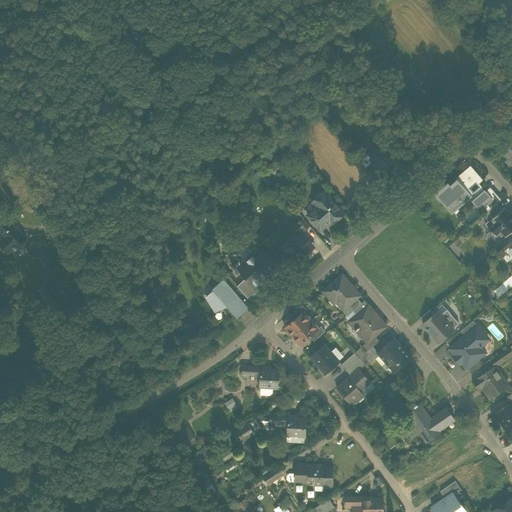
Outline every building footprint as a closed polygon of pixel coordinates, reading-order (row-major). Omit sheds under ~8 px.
[(511,166),(511,132),(511,133),(511,136),(506,141),(508,143),(505,145),(508,148),(503,152),(508,158),(506,160),(511,167),(511,166)] [(385,139),(385,140),(380,144),(373,150),(373,153),(375,156),(373,158),(371,160),(372,162),(375,166),(378,167),(379,165),(383,170),(400,156),(385,139)] [(397,144),(402,150),(408,144),(403,139),(397,144)] [(365,168),(372,162),(371,160),(373,158),(375,156),(373,153),(373,150),(380,144),(379,143),(359,161),(365,168)] [(419,157),(408,144),(402,150),(406,154),(413,162),(419,157)] [(396,162),(396,164),(403,172),(414,163),(413,162),(406,154),(396,162)] [(440,199),(451,212),(469,196),(480,208),(483,206),(488,201),(482,194),(485,191),(477,182),(481,179),(470,167),(455,180),(456,181),(450,186),(448,183),(435,195),(440,200),(440,199)] [(0,206),(11,200),(0,182),(0,206)] [(483,206),(488,211),(497,203),(501,200),(490,187),(485,191),(482,194),(488,201),(483,206)] [(311,220),(320,230),(330,221),(332,223),(343,213),(325,191),(313,202),(318,208),(314,212),(312,212),(307,215),(308,216),(309,216),(312,219),(311,220)] [(502,209),(497,203),(488,211),(483,215),(488,221),(502,209)] [(500,230),(506,236),(511,231),(511,211),(508,214),(503,208),(502,209),(488,221),(485,224),(495,235),(500,230)] [(303,226),(306,230),(310,226),(301,216),(297,220),(299,222),(297,223),(301,227),(303,226)] [(0,241),(0,244),(8,253),(14,247),(16,250),(17,248),(17,247),(27,238),(20,231),(7,218),(0,224),(0,230),(5,236),(0,241)] [(293,227),(296,231),(301,227),(297,223),(293,227)] [(293,243),(302,255),(315,245),(306,233),(293,243)] [(246,278),(255,288),(256,287),(263,281),(261,279),(269,272),(271,274),(278,268),(273,262),(275,260),(270,254),(268,255),(261,247),(254,254),(255,256),(246,264),(248,266),(241,272),(246,278)] [(261,279),(263,281),(271,274),(269,272),(261,279)] [(337,298),(346,308),(357,298),(360,295),(351,284),(349,285),(347,282),(347,280),(342,274),(323,291),(330,299),(332,298),(337,298)] [(0,309),(14,301),(0,277),(0,309)] [(237,286),(249,299),(259,291),(256,287),(255,288),(246,278),(237,286)] [(226,304),(237,317),(248,308),(223,279),(212,288),(215,291),(207,297),(215,310),(226,304)] [(346,308),(350,313),(354,309),(361,303),(357,298),(346,308)] [(354,309),(358,314),(368,304),(365,300),(361,303),(354,309)] [(14,301),(0,309),(0,320),(19,309),(14,301)] [(291,314),(294,318),(304,309),(305,311),(308,308),(303,303),(291,314)] [(387,326),(368,304),(358,314),(348,322),(356,331),(356,330),(366,342),(367,343),(375,336),(387,326)] [(284,326),(300,344),(310,336),(319,327),(305,311),(304,309),(294,318),(284,326)] [(447,309),(441,314),(453,328),(459,323),(447,309)] [(425,322),(434,314),(430,310),(421,317),(425,322)] [(423,324),(438,342),(453,329),(453,328),(441,314),(438,311),(434,314),(425,322),(423,324)] [(460,331),(464,336),(477,325),(473,320),(460,331)] [(310,336),(314,340),(326,330),(322,325),(319,327),(310,336)] [(450,349),(467,369),(468,368),(478,359),(486,352),(476,342),(485,334),(477,325),(464,336),(450,349)] [(363,345),(368,350),(373,346),(379,340),(375,336),(367,343),(366,342),(363,345)] [(394,370),(394,371),(404,363),(404,364),(411,358),(394,339),(378,353),(380,355),(386,362),(390,366),(387,370),(390,373),(394,370)] [(310,356),(325,374),(340,361),(325,343),(310,356)] [(376,358),(380,355),(378,353),(373,346),(368,350),(360,357),(366,364),(367,365),(376,358)] [(494,365),(495,367),(511,355),(511,351),(509,347),(491,360),(494,365)] [(342,363),(347,369),(356,360),(360,357),(355,351),(342,363)] [(380,355),(376,358),(382,366),(386,362),(380,355)] [(356,360),(362,367),(366,364),(360,357),(356,360)] [(468,368),(472,373),(483,365),(478,359),(468,368)] [(362,367),(356,360),(347,369),(352,375),(360,368),(360,369),(362,367)] [(404,372),(408,376),(416,369),(416,370),(417,369),(413,364),(404,372)] [(273,386),(279,387),(280,369),(268,368),(268,367),(244,365),(243,377),(250,377),(250,373),(261,374),(260,385),(261,385),(273,386)] [(483,385),(492,397),(507,386),(502,378),(503,378),(495,367),(494,365),(478,376),(479,378),(473,381),(478,388),(483,385)] [(338,387),(352,404),(364,394),(360,388),(362,387),(363,388),(371,381),(360,369),(360,368),(352,375),(338,387)] [(424,379),(416,370),(416,369),(408,376),(407,377),(415,386),(424,379)] [(273,386),(261,385),(260,395),(273,395),(273,386)] [(238,407),(232,398),(224,403),(230,412),(238,407)] [(511,402),(497,413),(509,430),(511,428),(511,402)] [(420,432),(427,442),(440,433),(438,430),(445,426),(437,414),(430,419),(420,403),(418,404),(417,403),(414,405),(414,407),(406,412),(415,425),(420,432)] [(437,414),(445,426),(455,419),(447,408),(437,414)] [(288,424),(287,435),(305,436),(306,418),(294,417),(294,416),(270,415),(270,417),(270,426),(276,426),(276,423),(288,424)] [(261,425),(270,426),(270,417),(261,416),(261,425)] [(234,432),(240,442),(254,434),(247,424),(234,432)] [(169,436),(176,448),(193,438),(185,425),(169,436)] [(420,432),(415,425),(406,431),(411,438),(420,432)] [(234,455),(230,448),(219,455),(224,462),(234,455)] [(201,465),(196,457),(187,462),(192,470),(201,465)] [(314,483),(324,484),(333,484),(334,467),(321,466),(322,465),(297,464),(296,480),(310,480),(310,473),(315,473),(314,480),(314,483)] [(213,484),(201,465),(192,470),(204,490),(213,484)] [(264,477),(268,483),(283,473),(279,467),(264,477)] [(440,491),(445,498),(452,493),(455,496),(462,491),(455,481),(440,491)] [(272,494),(283,511),(298,511),(301,510),(285,486),(272,494)] [(464,511),(465,511),(455,496),(452,493),(445,498),(432,506),(435,511),(464,511)] [(366,503),(365,511),(383,511),(383,498),(371,499),(371,495),(347,495),(347,507),(354,507),(354,503),(366,503)] [(511,511),(511,497),(494,510),(495,511),(511,511)] [(236,504),(241,511),(254,511),(245,498),(236,504)] [(317,507),(320,511),(328,511),(335,507),(329,499),(317,507)]
